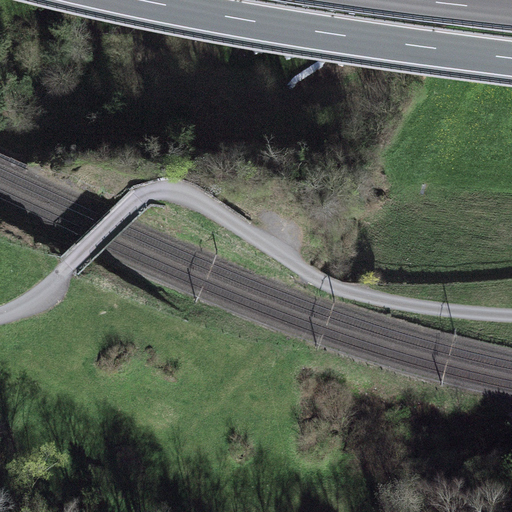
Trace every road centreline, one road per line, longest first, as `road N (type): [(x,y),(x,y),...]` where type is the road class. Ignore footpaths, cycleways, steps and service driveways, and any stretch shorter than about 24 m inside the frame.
road 1 (unclassified): [(0,321),(32,312),(139,195),(157,190),(177,193),(328,288),(386,304),(511,319)]
road 2 (motorway): [(135,0),(511,59)]
